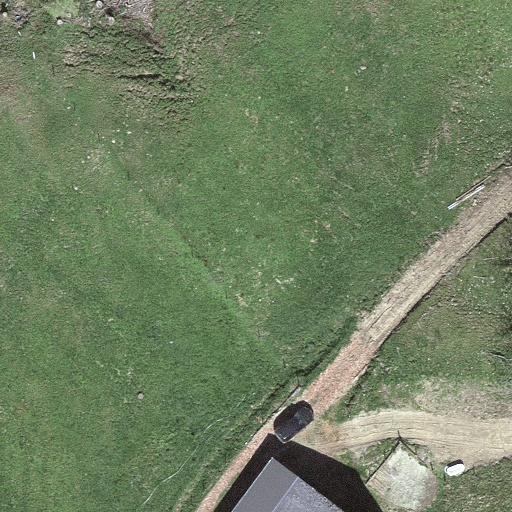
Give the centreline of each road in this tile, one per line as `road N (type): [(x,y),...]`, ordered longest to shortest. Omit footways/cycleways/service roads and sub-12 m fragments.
road 1 (track): [(318,386),(407,289),(511,195)]
road 2 (track): [(318,386),(261,445),(215,511)]
